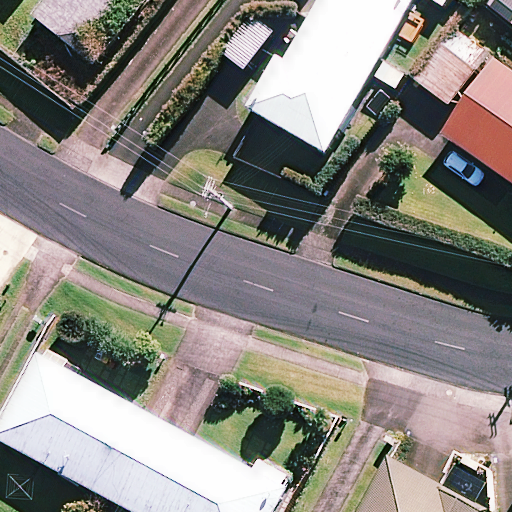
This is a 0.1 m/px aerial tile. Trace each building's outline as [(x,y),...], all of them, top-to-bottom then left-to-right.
[(155,0),(57,0),(38,23),(97,72),(155,0)] [(424,0),(333,0),(294,69),(287,66),(256,119),(331,162),(424,0)] [(277,41),(256,24),(228,60),(249,77),(277,41)] [(479,75),(446,55),(423,91),(457,111),(479,75)] [(511,81),(499,73),(449,146),(511,188),(511,81)] [(42,362),(0,438),(0,446),(121,511),(285,511),(293,498),(42,362)] [(474,511),(393,468),(369,511),(474,511)]
